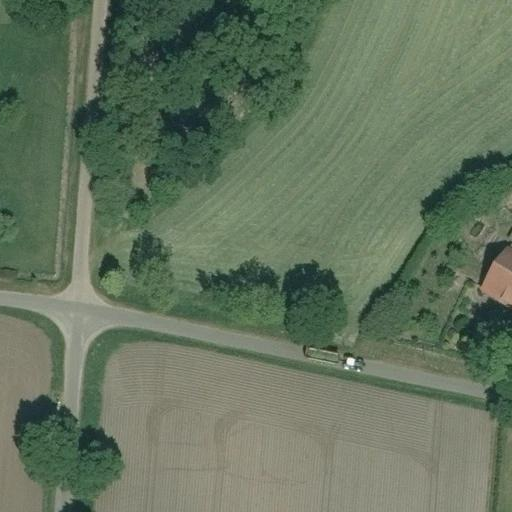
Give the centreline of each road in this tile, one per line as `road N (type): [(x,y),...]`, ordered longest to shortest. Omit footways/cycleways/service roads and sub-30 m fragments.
road 1 (unclassified): [(80,308),(511,416)]
road 2 (unclassified): [(102,0),(80,308)]
road 3 (unclassified): [(80,308),(65,511)]
